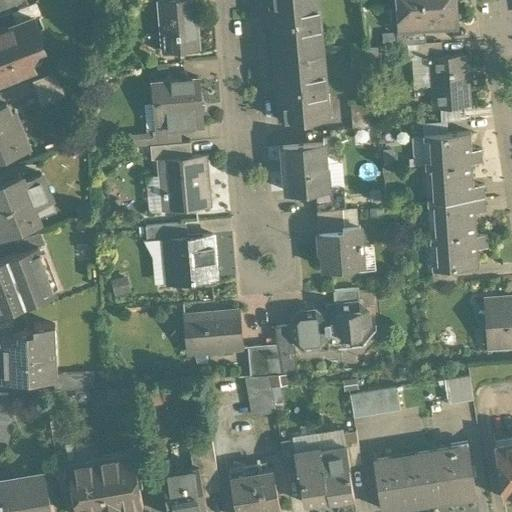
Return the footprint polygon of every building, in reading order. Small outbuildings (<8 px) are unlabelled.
[(25,0),(0,0),(0,16),(11,12),(27,5),(25,0)] [(161,0),(160,0),(157,0),(162,51),(196,48),(194,25),(197,25),(194,0),(161,0)] [(317,0),(269,0),(274,55),(322,51),(317,0)] [(452,1),(400,4),(401,26),(402,29),(424,27),(453,25),(452,1)] [(27,5),(11,12),(15,23),(32,16),(32,17),(40,14),(35,2),(27,5)] [(15,23),(0,28),(0,80),(32,67),(28,55),(30,49),(43,44),(32,17),(32,16),(15,23)] [(424,27),(402,29),(401,26),(396,27),(397,45),(416,43),(425,43),(424,27)] [(425,43),(416,43),(417,57),(429,56),(441,55),(440,42),(425,43)] [(322,51),(274,55),(280,121),(328,117),(322,51)] [(441,55),(429,56),(433,107),(469,104),(465,53),(441,55)] [(55,72),(32,81),(41,104),(64,95),(55,72)] [(197,77),(154,81),(158,129),(159,131),(179,129),(202,127),(197,77)] [(14,110),(9,112),(6,103),(0,105),(0,156),(28,146),(14,110)] [(372,103),(350,105),(352,128),(376,126),(372,103)] [(469,104),(433,107),(434,122),(447,122),(470,120),(469,104)] [(448,133),(447,122),(434,122),(422,123),(423,135),(432,134),(448,133)] [(179,129),(159,131),(158,129),(152,130),(154,146),(180,144),(179,129)] [(448,133),(432,134),(433,146),(429,146),(430,165),(472,162),(482,161),(481,149),(471,149),(470,131),(448,133)] [(323,142),(282,146),(286,192),(315,190),(327,189),(327,187),(323,142)] [(154,146),(150,146),(151,159),(159,158),(159,159),(191,157),(190,143),(180,144),(154,146)] [(191,157),(159,159),(161,178),(163,178),(166,210),(206,206),(203,174),(206,174),(205,155),(191,157)] [(472,162),(436,165),(436,179),(431,180),(433,203),(462,201),(461,186),(473,185),(472,162)] [(21,174),(0,182),(0,233),(39,219),(32,201),(50,194),(41,173),(24,180),(21,174)] [(473,185),(461,186),(462,201),(484,199),(483,184),(473,185)] [(343,186),(327,187),(327,189),(315,190),(317,212),(343,210),(346,209),(343,186)] [(484,199),(462,201),(463,213),(475,213),(485,212),(484,199)] [(462,201),(433,203),(434,224),(440,224),(441,238),(477,236),(475,213),(463,213),(462,201)] [(343,210),(317,212),(319,233),(342,230),(342,227),(344,227),(343,210)] [(186,223),(146,227),(147,240),(171,238),(187,237),(186,223)] [(344,227),(342,227),(342,230),(319,233),(320,253),(323,252),(325,269),(358,266),(356,248),(363,247),(362,242),(360,242),(359,225),(344,227)] [(41,232),(14,243),(18,253),(36,245),(37,247),(45,244),(41,232)] [(187,237),(171,238),(175,283),(215,279),(213,262),(215,262),(213,234),(187,237)] [(441,238),(435,238),(437,258),(440,257),(441,269),(456,268),(479,266),(478,248),(488,247),(487,235),(477,236),(441,238)] [(18,253),(0,259),(0,312),(18,305),(19,307),(31,303),(30,301),(54,291),(37,247),(36,245),(18,253)] [(441,269),(432,269),(433,283),(456,281),(456,268),(441,269)] [(357,289),(333,291),(334,303),(358,301),(357,289)] [(511,300),(509,301),(509,297),(488,298),(491,348),(511,346),(511,300)] [(299,311),(290,321),(290,327),(292,342),(294,343),(303,351),(362,346),(361,336),(370,326),(368,309),(358,301),(334,303),(327,304),(328,314),(322,315),(316,309),(299,311)] [(239,311),(183,316),(187,353),(242,348),(239,311)] [(54,325),(33,326),(33,331),(18,332),(18,338),(0,339),(0,362),(1,381),(53,379),(57,379),(54,325)] [(290,327),(274,329),(277,344),(282,375),(296,374),(294,343),(292,342),(290,327)] [(277,344),(247,346),(249,377),(269,376),(282,375),(277,344)] [(58,375),(57,375),(57,379),(53,379),(54,391),(94,388),(93,373),(58,375)] [(249,377),(246,378),(252,416),(275,413),(269,376),(249,377)] [(469,376),(443,380),(447,403),(472,399),(469,376)] [(396,388),(349,395),(353,418),(400,411),(396,388)] [(8,420),(0,420),(0,446),(9,446),(8,420)] [(279,436),(280,441),(293,439),(296,451),(319,447),(317,430),(279,436)] [(355,431),(343,433),(345,446),(346,445),(349,465),(361,463),(355,431)] [(285,472),(297,471),(294,452),(296,451),(293,439),(280,441),(285,472)] [(211,440),(189,444),(193,471),(197,470),(196,466),(199,466),(203,490),(219,488),(211,440)] [(511,440),(493,444),(502,499),(511,497),(511,440)] [(345,446),(320,450),(328,499),(329,502),(354,498),(348,465),(349,465),(346,445),(345,446)] [(468,446),(451,449),(450,447),(432,450),(440,500),(476,495),(468,446)] [(296,451),(294,452),(297,471),(299,470),(304,503),(328,499),(320,450),(319,447),(296,451)] [(67,450),(54,452),(61,492),(72,490),(67,462),(69,462),(67,450)] [(432,450),(372,459),(381,510),(440,500),(432,450)] [(69,462),(67,462),(72,490),(75,511),(113,511),(142,507),(133,451),(69,462)] [(182,468),(161,472),(167,511),(196,511),(206,510),(203,490),(199,466),(196,466),(197,470),(193,471),(182,472),(182,468)] [(247,469),(229,472),(236,511),(278,511),(281,511),(273,469),(248,474),(247,469)] [(51,511),(44,472),(11,478),(12,485),(0,486),(0,504),(1,511),(51,511)]
